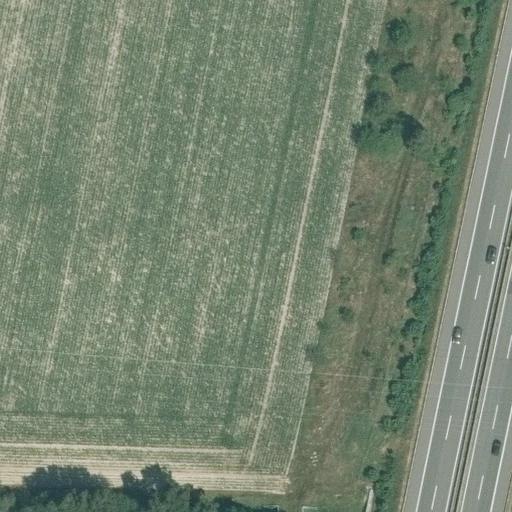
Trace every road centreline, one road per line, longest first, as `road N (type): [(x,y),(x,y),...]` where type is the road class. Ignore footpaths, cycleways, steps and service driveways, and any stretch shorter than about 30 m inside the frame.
road 1 (motorway): [(511,123),(432,511)]
road 2 (motorway): [(475,511),(511,334)]
